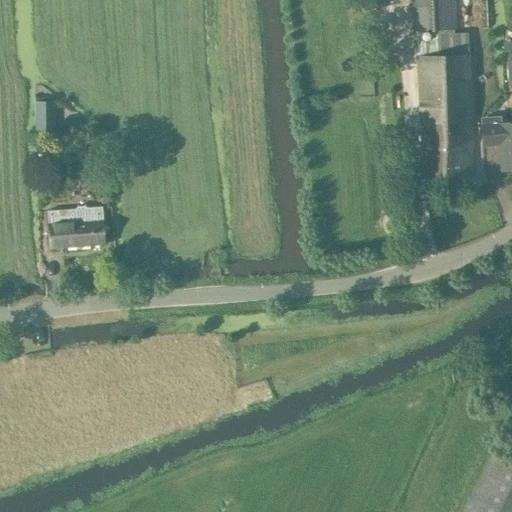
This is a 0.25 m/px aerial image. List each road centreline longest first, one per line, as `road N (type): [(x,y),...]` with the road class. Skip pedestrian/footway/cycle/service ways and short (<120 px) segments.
road 1 (tertiary): [(0,316),(432,272),(511,234)]
road 2 (track): [(100,511),(215,461),(264,453),(335,425),(440,376),(473,369),(511,374)]
